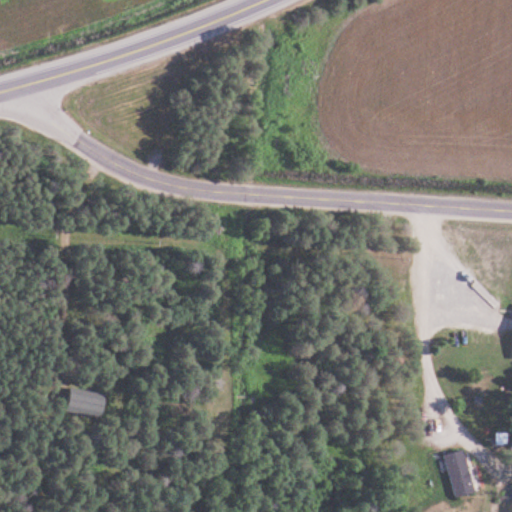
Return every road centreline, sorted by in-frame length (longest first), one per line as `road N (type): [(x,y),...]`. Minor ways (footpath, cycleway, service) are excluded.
road 1 (residential): [(13,87),(85,143),(163,181),(511,213)]
road 2 (secondary): [(0,89),(190,33),(265,0)]
